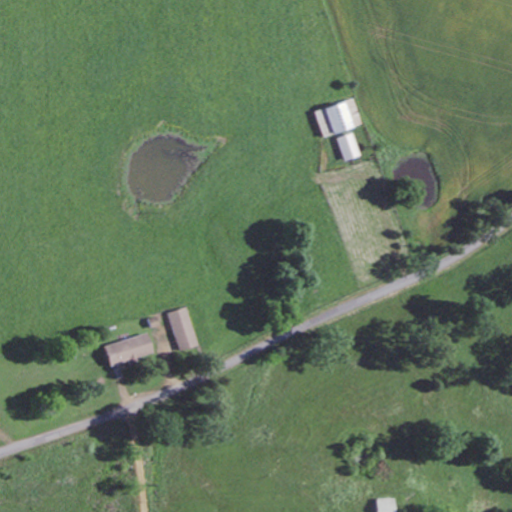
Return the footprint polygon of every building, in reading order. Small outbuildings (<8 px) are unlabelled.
[(320,137),(359,125),(350,99),(312,111),(320,137)] [(333,139),(342,161),(358,156),(349,133),(333,139)] [(176,352),(195,346),(183,307),(164,313),(176,352)] [(101,345),(106,366),(150,355),(145,334),(101,345)] [(391,511),(391,498),(373,499),(373,511),(391,511)]
